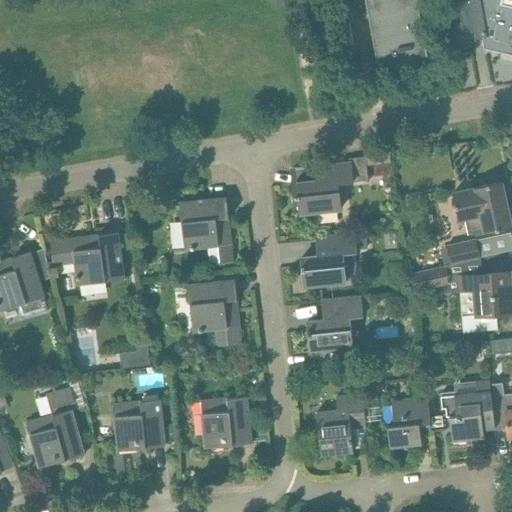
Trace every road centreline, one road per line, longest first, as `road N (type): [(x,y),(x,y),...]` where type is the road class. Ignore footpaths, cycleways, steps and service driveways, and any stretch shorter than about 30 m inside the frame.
road 1 (residential): [(282,486),(288,466),(254,148)]
road 2 (residential): [(254,148),(511,101)]
road 3 (residential): [(0,195),(254,148)]
road 4 (residential): [(484,511),(467,482),(376,489)]
